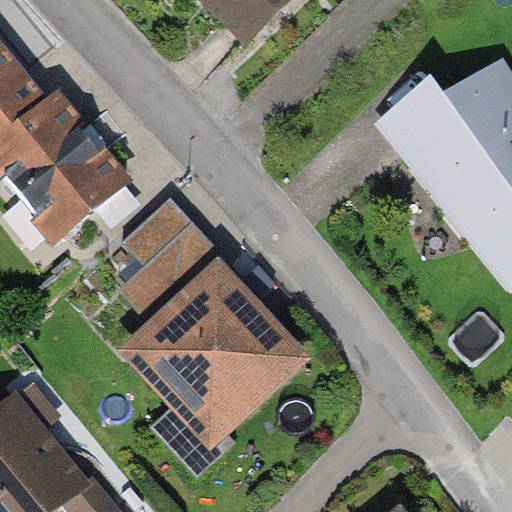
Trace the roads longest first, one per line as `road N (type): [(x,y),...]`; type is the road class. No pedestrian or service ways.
road 1 (residential): [(62,0),(219,158),(401,395)]
road 2 (residential): [(401,395),(293,511)]
road 3 (residential): [(401,395),(481,511)]
